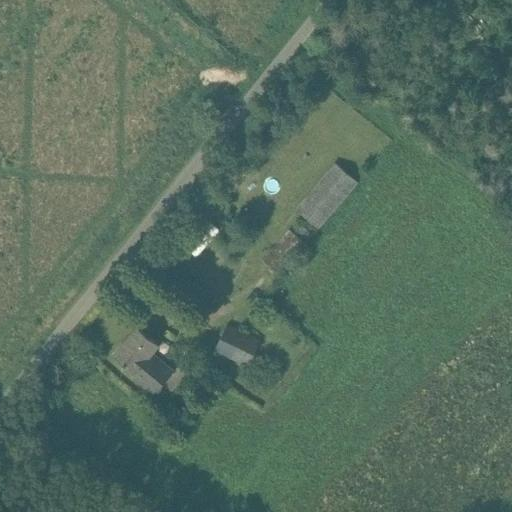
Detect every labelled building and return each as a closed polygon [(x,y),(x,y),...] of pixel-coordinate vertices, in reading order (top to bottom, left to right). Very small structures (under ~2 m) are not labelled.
[(357,182),(351,177),(336,164),(297,209),(318,227),(357,182)] [(196,255),(220,231),(211,221),(186,245),(196,255)] [(301,226),(294,234),(290,230),(264,260),(279,274),(312,234),(301,226)] [(260,340),(245,333),(227,324),(215,350),(248,365),(260,340)] [(158,344),(153,340),(138,327),(115,355),(135,372),(132,375),(155,393),(173,371),(151,353),(158,344)]
